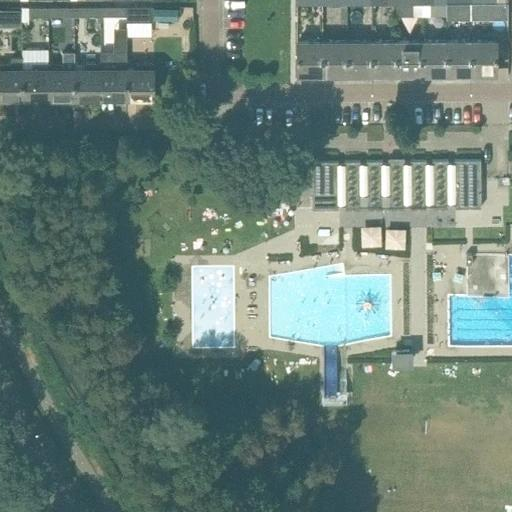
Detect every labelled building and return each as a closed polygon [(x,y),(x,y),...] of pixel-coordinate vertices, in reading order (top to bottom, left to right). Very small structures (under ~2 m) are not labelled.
[(15,19),(23,19),(23,7),(0,7),(0,16),(15,16),(15,19)] [(28,16),(48,16),(48,7),(23,7),(23,19),(28,19),(28,16)] [(74,16),(74,7),(48,7),(48,16),(49,16),(49,21),(74,21),(74,16)] [(74,16),(100,16),(100,7),(74,7),(74,16)] [(100,7),(100,16),(100,28),(127,28),(127,22),(127,7),(100,7)] [(152,7),(127,7),(127,22),(152,22),(152,7)] [(422,40),(397,41),(397,74),(422,73),(422,40)] [(447,40),(422,40),(422,73),(447,73),(447,40)] [(472,40),(447,40),(447,73),(472,73),(472,40)] [(497,40),(472,40),(472,73),(497,73),(497,40)] [(322,74),(322,41),(297,41),(297,74),(322,74)] [(347,41),(322,41),(322,74),(347,74),(347,41)] [(372,41),(347,41),(347,74),(372,74),(372,41)] [(397,41),(372,41),(372,74),(397,74),(397,41)] [(49,63),(49,97),(75,97),(75,63),(75,52),(63,52),(63,63),(49,63)] [(0,97),(23,98),(23,60),(21,60),(21,57),(11,57),(11,64),(0,63),(0,97)] [(31,60),(23,60),(23,98),(49,97),(49,63),(31,63),(31,60)] [(85,63),(75,63),(75,97),(100,97),(100,63),(85,63)] [(125,63),(100,63),(100,97),(127,97),(127,68),(126,68),(125,63)] [(136,68),(127,68),(127,97),(153,97),(153,63),(136,63),(136,68)] [(481,208),(481,178),(481,160),(454,160),(454,162),(448,162),(448,160),(432,160),(432,163),(426,163),(426,160),(410,160),(410,163),(382,163),(382,161),(366,161),(366,163),(360,163),(360,161),(344,161),(344,164),(338,164),(338,161),(312,161),(312,209),(481,208)] [(410,353),(393,353),(393,363),(410,363),(410,353)]
